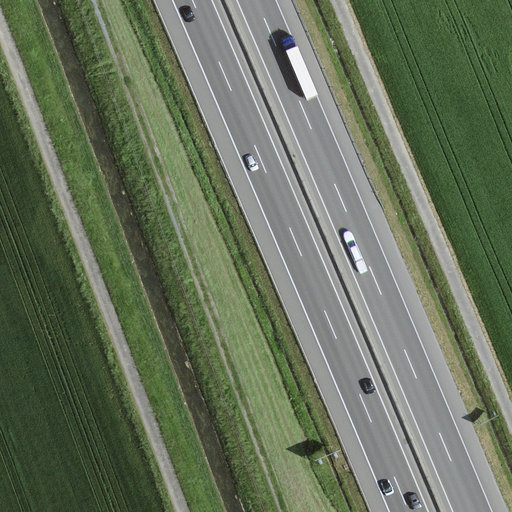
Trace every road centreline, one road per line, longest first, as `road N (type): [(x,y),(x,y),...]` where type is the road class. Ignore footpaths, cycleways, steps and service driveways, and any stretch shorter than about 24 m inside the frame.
road 1 (motorway): [(192,0),(409,511)]
road 2 (motorway): [(473,511),(256,0)]
road 3 (track): [(283,511),(95,0)]
road 4 (unclassified): [(183,511),(0,17)]
road 5 (unclassified): [(511,421),(337,0)]
